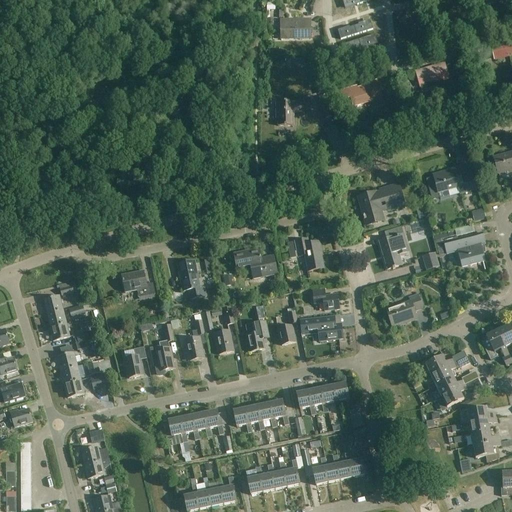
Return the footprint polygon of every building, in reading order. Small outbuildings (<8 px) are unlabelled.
[(275,3),(267,3),(267,11),(274,11),(275,11),(275,3)] [(311,21),(296,21),(280,21),(281,40),(296,40),(311,39),(311,25),(311,21)] [(354,27),(357,34),(373,29),(370,22),(354,27)] [(338,32),(341,40),(357,35),(354,27),(338,32)] [(359,40),(361,48),(377,42),(375,35),(359,40)] [(342,45),(345,53),(361,48),(358,40),(342,45)] [(509,57),(505,43),(491,46),(494,61),(509,57)] [(434,84),(435,84),(449,80),(445,66),(431,70),(434,84)] [(416,75),(420,89),(421,93),(436,89),(435,84),(434,84),(431,70),(416,75)] [(367,85),(362,87),(363,90),(367,104),(382,100),(378,86),(376,80),(366,83),(367,85)] [(411,92),(409,84),(401,86),(404,94),(411,92)] [(342,90),(342,91),(344,100),(350,98),(353,108),(367,104),(363,90),(362,87),(357,88),(357,86),(342,90)] [(277,127),(278,127),(293,127),(294,127),(294,114),(311,109),(308,100),(308,99),(294,103),(277,103),(275,103),(275,112),(275,120),(277,120),(277,127)] [(322,106),(325,118),(333,116),(330,104),(322,106)] [(452,105),(445,108),(448,114),(454,111),(452,105)] [(511,153),(493,159),(495,167),(496,166),(498,174),(511,170),(511,153)] [(433,178),(426,180),(432,201),(439,199),(438,195),(458,189),(460,195),(477,190),(473,176),(460,180),(457,169),(432,176),(433,178)] [(358,197),(358,198),(366,227),(378,223),(375,213),(381,211),(387,210),(388,212),(404,207),(398,186),(379,191),(379,193),(375,194),(375,192),(358,197)] [(474,223),(486,220),(484,214),(473,217),(474,223)] [(472,227),(455,231),(456,237),(474,232),(472,227)] [(402,266),(399,257),(409,253),(403,235),(401,228),(384,233),(386,239),(378,242),(387,270),(392,269),(392,270),(394,269),(402,266)] [(448,239),(448,238),(447,234),(433,237),(438,256),(443,254),(440,241),(448,239)] [(479,247),(481,246),(485,245),(482,235),(444,245),(447,255),(458,252),(462,268),(483,262),(479,247)] [(308,273),(324,270),(320,252),(321,252),(319,242),(308,245),(307,240),(295,242),(298,258),(305,257),(308,273)] [(277,275),(275,264),(267,266),(266,259),(261,260),(259,250),(234,255),(237,273),(251,270),(253,280),(277,275)] [(439,267),(435,254),(422,258),(426,271),(439,267)] [(200,288),(194,261),(177,265),(183,292),(189,291),(191,301),(206,298),(204,287),(200,288)] [(146,285),(144,272),(122,276),(125,294),(137,292),(138,299),(155,296),(153,284),(146,285)] [(232,276),(223,278),(224,285),(234,283),(232,276)] [(60,291),(62,297),(74,294),(72,288),(60,291)] [(326,298),(325,291),(313,292),(314,306),(324,305),(325,312),(340,310),(338,296),(326,298)] [(414,313),(423,310),(418,296),(408,299),(410,303),(386,311),(392,327),(405,323),(405,324),(417,320),(414,313)] [(43,301),(46,315),(63,311),(60,297),(43,301)] [(69,310),(71,317),(84,314),(82,307),(69,310)] [(223,310),(227,326),(234,324),(231,308),(223,310)] [(46,315),(50,329),(67,325),(63,311),(46,315)] [(159,312),(151,311),(150,318),(158,319),(159,312)] [(200,315),(200,316),(202,321),(203,327),(212,325),(209,313),(200,315)] [(288,315),(291,325),(297,324),(295,313),(288,315)] [(204,360),(201,344),(199,337),(204,335),(204,333),(203,327),(202,321),(200,316),(194,317),(195,323),(197,331),(192,332),(194,340),(185,342),(187,350),(184,350),(186,358),(188,357),(189,363),(204,360)] [(316,322),(318,335),(319,343),(343,340),(341,325),(329,327),(328,320),(316,322)] [(154,358),(156,367),(157,375),(159,376),(163,376),(164,374),(164,373),(164,372),(174,370),(170,349),(169,349),(168,343),(173,342),(170,326),(169,321),(163,322),(164,328),(164,330),(167,342),(159,344),(160,347),(160,350),(155,351),(156,357),(154,358)] [(245,327),(248,337),(251,353),(265,351),(263,341),(261,334),(268,333),(265,322),(250,326),(245,327)] [(67,325),(50,329),(53,343),(70,339),(67,325)] [(285,329),(284,325),(276,327),(277,331),(278,331),(282,347),(296,344),(292,327),(285,329)] [(511,334),(508,326),(497,332),(506,349),(511,346),(511,334)] [(0,332),(0,348),(10,345),(5,331),(0,332)] [(214,335),(219,357),(233,353),(229,332),(214,335)] [(502,359),(506,367),(511,363),(511,361),(506,349),(497,332),(486,337),(488,340),(482,343),(491,361),(497,358),(495,355),(501,351),(505,358),(502,359)] [(74,339),(76,345),(88,342),(86,336),(74,339)] [(76,345),(78,351),(89,348),(88,342),(76,345)] [(125,360),(129,380),(143,377),(139,361),(146,359),(143,349),(134,351),(135,358),(125,360)] [(425,366),(431,377),(467,359),(464,352),(452,358),(453,360),(446,364),(442,357),(425,366)] [(57,358),(61,372),(78,368),(74,354),(57,358)] [(0,372),(1,377),(18,372),(14,359),(5,362),(3,355),(0,356),(0,372)] [(431,377),(436,387),(453,379),(450,373),(457,369),(458,371),(470,365),(467,359),(431,377)] [(88,366),(90,376),(99,374),(97,363),(88,366)] [(61,372),(64,386),(81,382),(78,368),(61,372)] [(107,375),(91,379),(94,391),(110,387),(107,375)] [(436,387),(442,398),(466,386),(464,381),(457,385),(453,379),(436,387)] [(466,386),(442,398),(447,409),(465,400),(461,394),(468,390),(470,393),(481,387),(477,380),(466,386)] [(81,382),(64,386),(68,400),(85,395),(81,382)] [(0,397),(2,397),(4,404),(25,398),(21,384),(6,389),(5,384),(0,385),(0,397)] [(345,384),(333,387),(336,403),(338,402),(346,401),(348,409),(353,408),(351,399),(348,399),(345,384)] [(333,387),(321,389),(324,405),(326,405),(334,403),(335,412),(340,411),(338,402),(336,403),(333,387)] [(321,389),(309,392),(312,408),(314,407),(321,406),(323,414),(328,413),(326,405),(324,405),(321,389)] [(473,401),(480,397),(477,391),(470,395),(473,401)] [(316,416),(314,407),(312,408),(309,392),(296,394),(300,410),(309,408),(311,417),(316,416)] [(283,402),(270,405),(274,420),(275,420),(283,419),(284,427),(289,426),(287,417),(286,417),(283,402)] [(270,405),(258,407),(261,423),(263,423),(270,421),(272,430),(276,429),(275,420),(274,420),(270,405)] [(258,407),(245,410),(249,426),(251,425),(258,424),(260,432),(265,431),(263,423),(261,423),(258,407)] [(467,412),(470,424),(496,419),(495,414),(487,416),(486,409),(467,412)] [(33,424),(29,410),(18,413),(18,412),(10,414),(15,429),(33,424)] [(249,426),(245,410),(233,413),(236,428),(246,426),(248,435),(252,434),(251,425),(249,426)] [(217,412),(205,414),(208,430),(210,430),(218,428),(219,436),(224,435),(222,426),(220,426),(217,412)] [(205,414),(193,417),(196,432),(198,432),(205,430),(207,439),(212,438),(210,430),(208,430),(205,414)] [(193,417),(180,419),(183,435),(186,435),(193,433),(195,442),(199,441),(198,432),(196,432),(193,417)] [(183,435),(180,419),(168,422),(171,438),(181,436),(183,444),(188,443),(186,435),(183,435)] [(295,420),(298,437),(304,436),(301,419),(295,420)] [(470,424),(472,436),(491,432),(489,425),(497,424),(496,419),(470,424)] [(392,422),(393,431),(400,430),(399,421),(392,422)] [(102,430),(89,434),(91,439),(97,438),(99,443),(105,442),(102,430)] [(472,436),(474,448),(501,443),(500,438),(492,439),(491,432),(472,436)] [(2,443),(15,440),(13,433),(1,437),(2,443)] [(223,439),(226,453),(232,451),(229,438),(223,439)] [(319,451),(321,443),(315,441),(313,449),(319,451)] [(476,459),(485,458),(487,464),(499,460),(498,455),(495,456),(493,449),(502,447),(501,443),(474,448),(476,459)] [(292,447),(295,459),(301,457),(299,445),(292,447)] [(81,452),(85,466),(102,462),(109,461),(107,450),(99,452),(98,448),(81,452)] [(301,453),(304,468),(311,467),(308,451),(301,453)] [(349,463),(353,479),(365,477),(362,461),(363,461),(362,452),(357,453),(358,461),(351,463),(349,463)] [(346,464),(339,465),(337,466),(340,482),(353,479),(349,463),(351,463),(349,454),(344,455),(346,464)] [(420,456),(411,463),(416,470),(426,463),(420,456)] [(334,467),(327,468),(325,468),(328,484),(340,482),(337,466),(339,465),(337,457),(333,458),(334,467)] [(313,471),(314,477),(316,487),(328,484),(325,468),(327,468),(325,459),(320,460),(322,469),(313,471)] [(105,476),(103,468),(110,466),(109,461),(102,462),(85,466),(88,480),(105,476)] [(294,470),(286,472),(284,472),(288,488),(300,486),(297,470),(298,470),(296,461),(292,462),(294,470)] [(281,473),(274,474),(272,475),(275,491),(288,488),(284,472),(286,472),(284,463),(280,464),(281,473)] [(269,475),(262,477),(260,477),(263,494),(275,491),(272,475),(274,474),(272,466),(267,467),(269,475)] [(260,477),(262,477),(260,469),(255,470),(257,478),(247,480),(251,496),(263,494),(260,477)] [(501,497),(507,497),(506,490),(511,489),(511,473),(502,474),(503,489),(501,489),(501,497)] [(106,486),(114,483),(113,477),(104,479),(106,486)] [(230,488),(222,490),(221,490),(224,506),(237,503),(233,488),(235,488),(233,479),(228,480),(230,488)] [(218,491),(210,492),(209,492),(212,508),(224,506),(221,490),(222,490),(220,481),(216,482),(218,491)] [(196,486),(198,495),(197,495),(200,511),(212,508),(209,492),(210,492),(209,483),(204,484),(196,486)] [(108,495),(117,493),(115,485),(106,487),(108,495)] [(187,511),(193,511),(200,511),(197,495),(198,495),(196,486),(191,487),(193,496),(184,498),(187,511)] [(93,501),(95,511),(108,511),(113,511),(110,497),(93,501)]
